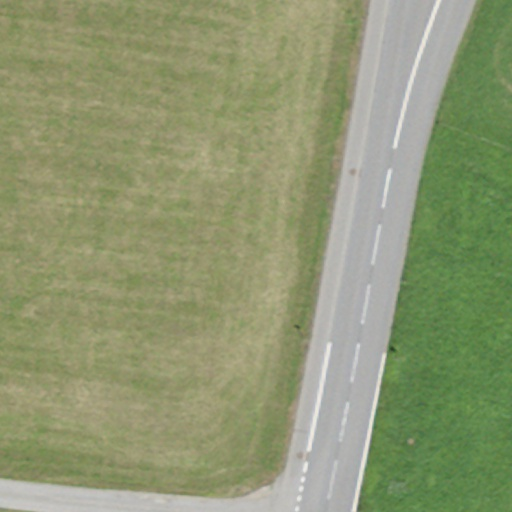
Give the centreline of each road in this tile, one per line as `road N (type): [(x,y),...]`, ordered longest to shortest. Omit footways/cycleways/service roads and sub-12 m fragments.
road 1 (secondary): [(383,196),(321,511)]
road 2 (secondary): [(383,196),(460,0)]
road 3 (secondary): [(403,0),(383,196)]
road 4 (residential): [(0,500),(138,511)]
